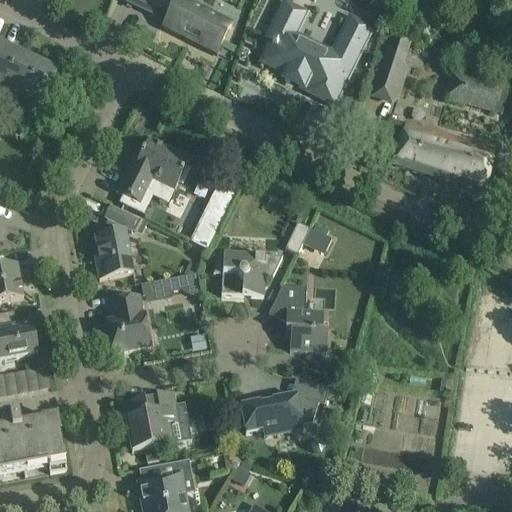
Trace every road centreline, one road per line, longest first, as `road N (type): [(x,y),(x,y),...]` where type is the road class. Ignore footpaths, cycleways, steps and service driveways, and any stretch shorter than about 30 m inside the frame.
road 1 (residential): [(140,61),(511,252)]
road 2 (residential): [(95,388),(70,223),(140,61)]
road 3 (residential): [(0,505),(106,477),(109,450),(95,388)]
road 4 (unknown): [(482,507),(501,308)]
road 5 (residential): [(95,388),(249,358)]
road 6 (residential): [(0,3),(140,61)]
